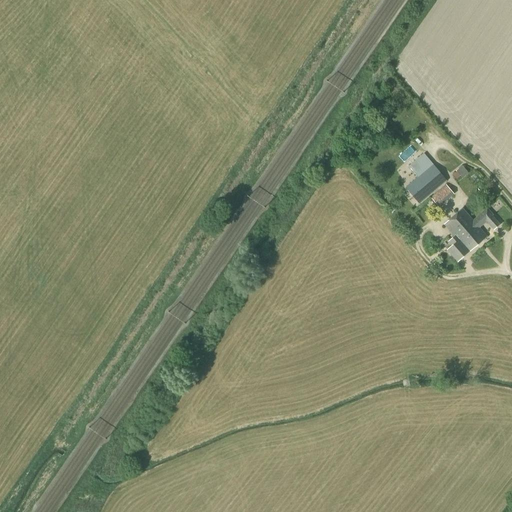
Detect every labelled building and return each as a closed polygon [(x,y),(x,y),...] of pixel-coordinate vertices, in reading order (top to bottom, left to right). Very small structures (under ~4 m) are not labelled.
[(411,111),(407,117),(412,121),(417,116),(411,111)] [(425,156),(410,168),(419,180),(424,186),(439,173),(433,165),(425,156)] [(419,180),(408,189),(413,194),(420,203),(447,182),(439,173),(424,186),(419,180)] [(430,197),(438,207),(454,195),(446,185),(430,197)] [(455,237),(468,252),(485,237),(478,230),(472,222),(462,210),(445,225),(455,237)] [(472,222),(478,230),(487,222),(494,231),(500,226),(487,210),(472,222)] [(468,252),(455,237),(451,240),(455,244),(447,251),(457,262),(468,252)]
